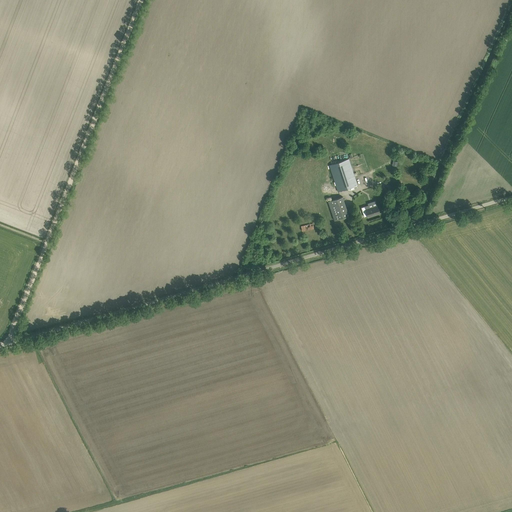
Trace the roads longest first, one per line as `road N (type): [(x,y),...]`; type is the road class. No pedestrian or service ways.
road 1 (unclassified): [(511,197),(0,343)]
road 2 (track): [(11,340),(144,0)]
